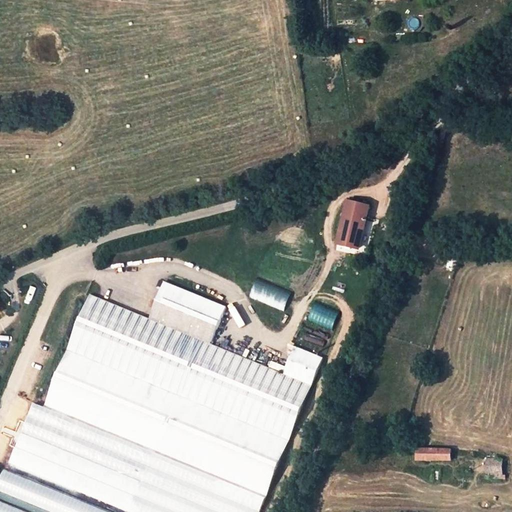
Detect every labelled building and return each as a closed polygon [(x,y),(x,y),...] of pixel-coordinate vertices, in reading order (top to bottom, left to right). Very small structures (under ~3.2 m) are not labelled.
[(333,244),(358,250),(369,204),(343,199),(333,244)] [(356,271),(341,265),(336,279),(350,286),(356,271)] [(248,297),(283,310),(290,291),(256,278),(248,297)] [(165,293),(226,319),(231,309),(169,283),(165,293)] [(307,321),(331,330),(338,311),(314,303),(307,321)] [(303,327),(300,341),(324,346),(327,333),(303,327)] [(451,450),(417,450),(417,460),(451,461),(451,450)] [(502,461),(486,461),(486,478),(501,478),(502,461)] [(116,511),(1,471),(0,473),(0,495),(47,511),(116,511)] [(0,511),(25,511),(0,503),(0,511)]
